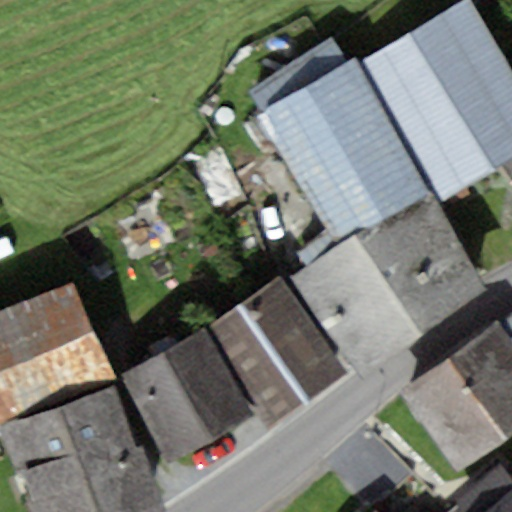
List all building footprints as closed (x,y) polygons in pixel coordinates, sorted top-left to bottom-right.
[(511,63),(474,0),(448,0),(355,55),(429,178),(440,197),(511,153),(511,63)] [(366,215),(429,178),(355,55),(352,49),(259,104),(331,224),(351,213),(366,215)] [(298,272),(362,365),(490,278),(426,185),(298,272)] [(261,400),(273,416),(348,362),(282,270),(207,324),(261,400)] [(0,441),(17,435),(13,425),(132,387),(83,286),(0,323),(0,441)] [(261,400),(207,324),(123,364),(167,453),(261,400)] [(511,332),(506,325),(410,397),(465,471),(511,436),(511,332)] [(17,435),(41,511),(171,511),(173,511),(132,387),(13,425),(17,435)] [(511,511),(511,498),(494,511),(511,511)]
